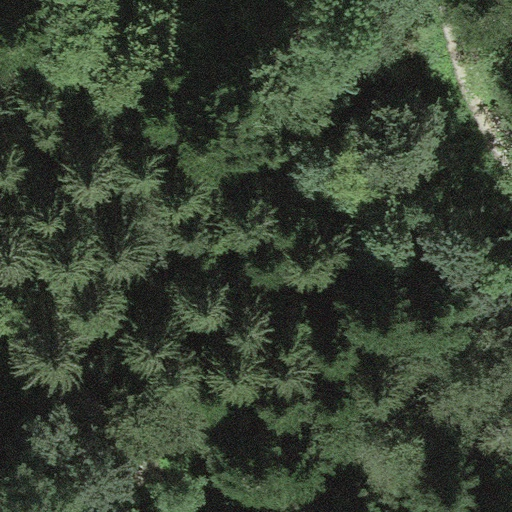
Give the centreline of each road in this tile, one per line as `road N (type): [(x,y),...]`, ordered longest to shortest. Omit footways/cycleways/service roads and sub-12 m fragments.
road 1 (track): [(0,300),(182,511)]
road 2 (track): [(441,0),(448,79),(478,139),(511,168)]
